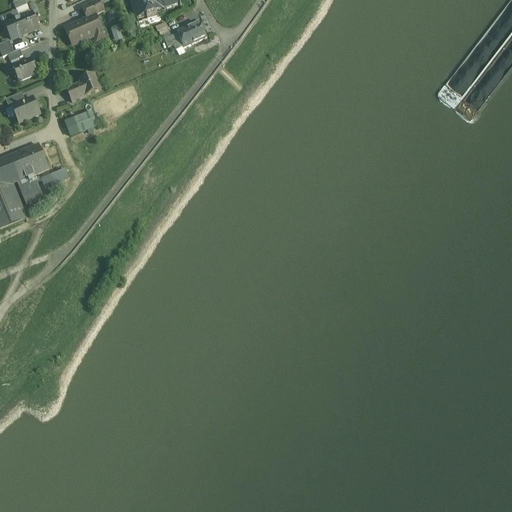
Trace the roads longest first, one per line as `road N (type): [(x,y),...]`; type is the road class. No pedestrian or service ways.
road 1 (track): [(0,315),(54,269),(265,0)]
road 2 (residential): [(53,0),(52,130)]
